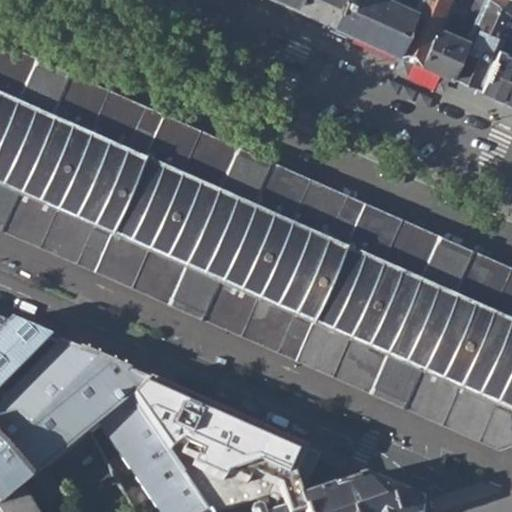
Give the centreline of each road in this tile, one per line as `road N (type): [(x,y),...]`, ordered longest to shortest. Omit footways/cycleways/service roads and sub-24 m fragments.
road 1 (residential): [(489,511),(459,487),(0,284)]
road 2 (residential): [(511,161),(149,0)]
